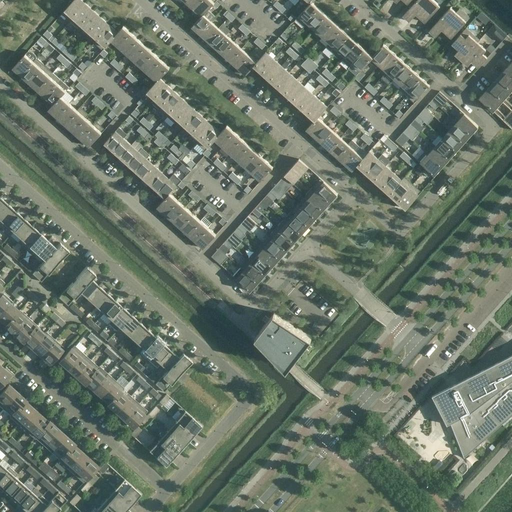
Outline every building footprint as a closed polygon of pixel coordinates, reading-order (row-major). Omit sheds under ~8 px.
[(73,0),(61,13),(70,21),(86,4),(81,0),(73,0)] [(186,0),(185,2),(193,9),(201,0),(186,0)] [(201,0),(193,9),(201,16),(203,14),(203,15),(208,10),(212,5),(216,1),(216,0),(201,0)] [(416,0),(403,16),(409,21),(416,14),(425,22),(440,6),(433,0),(416,0)] [(277,1),(273,5),(278,9),(281,5),(277,1)] [(307,7),(295,19),(303,26),(319,9),(312,2),(311,2),(307,7)] [(86,4),(70,21),(78,28),(94,11),(86,4)] [(286,9),(281,5),(278,9),(282,13),(286,9)] [(429,31),(435,37),(442,30),(451,38),(466,21),(450,7),(429,31)] [(319,9),(303,26),(304,27),(307,23),(314,30),(327,16),(319,9)] [(192,27),(200,34),(211,21),(215,16),(208,10),(203,15),(203,14),(201,16),(192,27)] [(94,11),(78,28),(86,35),(102,18),(94,11)] [(327,16),(314,30),(322,36),(334,22),(327,16)] [(102,18),(86,35),(86,36),(89,32),(97,39),(94,42),(94,43),(110,25),(102,18)] [(211,21),(200,34),(207,41),(218,28),(211,21)] [(334,22),(322,36),(329,43),(342,29),(334,22)] [(218,28),(207,41),(215,47),(226,35),(230,30),(222,24),(218,28)] [(507,35),(494,24),(488,31),(501,42),(507,35)] [(110,25),(94,43),(102,50),(103,49),(111,40),(118,32),(110,25)] [(123,26),(118,32),(111,40),(119,47),(131,33),(123,26)] [(466,28),(452,44),(459,50),(455,54),(461,60),(479,40),(466,28)] [(342,29),(329,43),(337,50),(349,36),(342,29)] [(52,35),(47,30),(43,34),(48,39),(52,35)] [(281,35),(285,40),(289,36),(284,31),(281,35)] [(131,33),(119,47),(126,54),(139,40),(131,33)] [(226,35),(215,47),(222,54),(234,42),(226,35)] [(47,41),(41,36),(37,40),(43,45),(47,41)] [(349,36),(337,50),(345,57),(357,43),(349,36)] [(60,42),(55,37),(51,42),(57,46),(60,42)] [(279,46),(283,42),(279,38),(275,42),(279,46)] [(139,40),(126,54),(134,61),(146,47),(139,40)] [(479,40),(461,60),(468,66),(472,61),(478,67),(487,58),(482,53),(486,50),(478,42),(480,40),(479,40)] [(292,45),(297,50),(300,46),(295,41),(292,45)] [(234,42),(222,54),(230,61),(241,48),(234,42)] [(342,60),(349,67),(365,50),(357,43),(345,57),(342,60)] [(55,49),(49,44),(46,48),(51,53),(55,49)] [(383,44),(372,56),(372,57),(371,58),(369,61),(376,68),(379,65),(391,51),(383,44)] [(301,54),(305,50),(300,46),(297,50),(301,54)] [(71,52),(66,47),(62,51),(67,56),(71,52)] [(146,47),(134,61),(141,67),(154,54),(153,53),(146,47)] [(298,55),(289,47),(286,51),(295,59),(298,55)] [(241,48),(230,61),(238,68),(249,55),(241,48)] [(103,49),(102,50),(100,53),(104,57),(108,53),(103,49)] [(20,75),(21,75),(37,58),(36,57),(36,56),(35,55),(32,52),(30,51),(29,51),(28,50),(25,54),(12,68),(20,75)] [(365,50),(349,67),(348,68),(356,75),(358,73),(369,61),(371,58),(372,57),(372,56),(365,50)] [(391,51),(379,65),(386,72),(399,58),(391,51)] [(76,57),(71,52),(67,56),(73,61),(76,57)] [(265,52),(256,62),(253,66),(254,66),(261,73),(273,59),(265,52)] [(65,58),(60,54),(57,58),(62,62),(65,58)] [(154,54),(141,67),(149,74),(161,60),(154,54)] [(249,55),(238,68),(246,75),(254,66),(253,66),(256,62),(249,55)] [(309,65),(313,61),(308,57),(305,61),(309,65)] [(37,58),(21,75),(21,76),(29,82),(29,83),(45,65),(37,58)] [(67,67),(71,63),(65,58),(62,62),(67,67)] [(118,62),(114,58),(110,63),(115,67),(118,62)] [(399,58),(386,72),(381,78),(389,85),(394,79),(407,65),(399,58)] [(273,59),(261,73),(269,80),(282,66),(273,59)] [(161,60),(149,74),(156,81),(157,81),(160,78),(164,74),(169,68),(169,67),(162,61),(161,60)] [(305,69),(309,65),(305,61),(301,65),(305,69)] [(318,66),(313,61),(309,65),(313,69),(314,70),(318,66)] [(88,67),(82,62),(78,66),(84,71),(88,67)] [(123,67),(118,62),(115,67),(119,71),(123,67)] [(45,65),(29,83),(30,83),(37,89),(37,90),(53,72),(45,65)] [(313,69),(309,65),(305,69),(310,73),(313,69)] [(407,65),(394,79),(402,85),(414,72),(407,65)] [(282,66),(269,80),(276,86),(289,72),(282,66)] [(82,73),(76,68),(73,72),(78,77),(82,73)] [(326,68),(322,72),(327,77),(330,73),(326,68)] [(511,75),(505,69),(496,79),(511,92),(511,75)] [(53,72),(37,90),(45,97),(61,80),(53,72)] [(134,76),(129,72),(125,76),(130,80),(134,76)] [(289,72),(276,86),(284,93),(296,79),(289,72)] [(414,72),(402,85),(409,92),(406,95),(406,96),(422,78),(414,72)] [(332,81),(335,77),(330,73),(327,77),(332,81)] [(358,81),(362,77),(358,73),(356,75),(354,77),(358,81)] [(324,79),(320,75),(316,79),(320,83),(324,79)] [(138,80),(134,76),(130,80),(134,85),(138,80)] [(156,81),(149,90),(147,92),(155,99),(167,85),(160,78),(157,81),(156,81)] [(422,78),(406,96),(414,103),(430,85),(422,78)] [(296,79),(284,93),(291,100),(304,86),(296,79)] [(329,83),(324,79),(320,83),(325,87),(329,83)] [(511,92),(496,79),(487,89),(511,110),(511,92)] [(45,98),(53,104),(61,96),(66,91),(69,87),(61,80),(45,97),(45,98)] [(84,86),(79,82),(75,86),(80,90),(84,86)] [(342,90),(346,86),(341,82),(337,86),(342,90)] [(368,83),(365,87),(369,91),(373,87),(368,83)] [(159,109),(175,92),(174,91),(168,85),(167,85),(155,99),(152,102),(159,109)] [(86,95),(89,91),(84,86),(80,90),(86,95)] [(144,86),(140,90),(145,94),(147,92),(149,90),(144,86)] [(304,86),(291,100),(299,107),(311,93),(304,86)] [(374,95),(377,91),(373,87),(369,91),(374,95)] [(335,89),(332,93),(336,97),(340,93),(335,89)] [(511,110),(487,89),(479,98),(504,121),(508,124),(511,127),(511,110)] [(145,94),(140,90),(136,94),(141,98),(145,94)] [(53,104),(49,109),(48,110),(56,117),(57,117),(69,103),(74,98),(66,91),(61,96),(53,104)] [(175,92),(159,109),(167,116),(182,99),(182,98),(175,92)] [(448,99),(440,92),(432,100),(439,106),(441,108),(448,99)] [(311,93),(299,107),(306,114),(319,100),(311,93)] [(96,105),(100,101),(95,96),(91,100),(96,105)] [(384,97),(380,101),(384,105),(388,100),(384,97)] [(182,99),(167,116),(174,123),(177,119),(190,105),(183,99),(182,99)] [(319,100),(306,114),(314,120),(317,117),(318,117),(327,107),(319,100)] [(393,105),(388,100),(384,105),(389,109),(393,105)] [(439,106),(432,100),(429,103),(436,109),(439,106)] [(105,105),(100,101),(96,105),(102,110),(105,105)] [(69,103),(57,117),(64,124),(80,107),(80,106),(77,110),(69,103)] [(190,105),(177,119),(185,126),(198,112),(197,112),(190,106),(190,105)] [(80,107),(64,124),(65,125),(72,131),(88,114),(80,107)] [(140,112),(135,108),(131,113),(135,117),(140,112)] [(425,108),(417,116),(424,122),(427,124),(434,116),(425,108)] [(117,115),(111,110),(107,115),(113,120),(117,115)] [(399,110),(395,114),(400,118),(403,114),(399,110)] [(461,111),(453,119),(470,135),(478,126),(461,111)] [(198,112),(185,126),(193,133),(205,119),(198,113),(198,112)] [(88,114),(72,131),(73,132),(80,138),(81,139),(96,121),(93,124),(85,118),(89,114),(88,114)] [(133,119),(129,115),(125,120),(129,123),(133,119)] [(424,122),(417,116),(410,124),(419,132),(423,128),(421,125),(424,122)] [(148,121),(143,117),(139,121),(144,125),(148,121)] [(314,120),(306,129),(314,136),(325,124),(318,117),(317,117),(314,120)] [(205,119),(193,133),(200,139),(197,143),(213,126),(212,125),(206,119),(205,119)] [(470,135),(453,119),(446,127),(463,143),(470,135)] [(96,121),(81,139),(88,145),(89,146),(105,129),(96,121)] [(153,126),(148,121),(144,125),(149,130),(153,126)] [(325,124),(314,136),(321,143),(333,131),(325,124)] [(419,132),(410,124),(403,132),(409,138),(412,140),(419,132)] [(227,125),(220,132),(221,133),(214,139),(215,140),(222,146),(235,132),(234,132),(227,126),(227,125)] [(213,126),(197,143),(205,150),(207,149),(215,140),(214,139),(221,133),(220,132),(213,126)] [(119,127),(104,143),(105,144),(112,150),(123,138),(127,134),(119,127)] [(463,143),(446,127),(449,131),(442,138),(456,151),(463,143)] [(148,140),(152,136),(145,129),(141,133),(148,140)] [(158,130),(155,135),(157,137),(160,139),(163,135),(158,130)] [(333,131),(321,143),(329,150),(340,138),(333,131)] [(235,132),(222,146),(230,153),(242,139),(241,138),(235,133),(235,132)] [(402,146),(409,138),(403,132),(395,140),(402,146)] [(168,139),(163,135),(160,139),(162,141),(164,143),(168,139)] [(123,138),(112,150),(113,151),(119,157),(120,157),(131,145),(123,138)] [(340,138),(329,150),(337,157),(348,144),(340,138)] [(392,142),(387,138),(383,142),(389,146),(392,142)] [(456,151),(442,138),(435,146),(432,143),(431,143),(449,159),(456,151)] [(242,139),(230,153),(237,160),(250,146),(249,146),(242,139)] [(397,147),(393,143),(392,142),(389,146),(394,151),(397,147)] [(449,159),(431,143),(424,151),(441,167),(449,159)] [(175,153),(178,148),(174,144),(170,148),(175,153)] [(348,144),(337,157),(344,164),(355,151),(348,144)] [(131,145),(120,157),(120,158),(127,164),(138,151),(131,145)] [(250,146),(237,160),(245,167),(257,153),(257,152),(250,146)] [(142,148),(138,151),(127,164),(128,164),(134,170),(135,171),(146,158),(149,154),(142,148)] [(183,153),(178,148),(175,153),(180,157),(183,153)] [(211,153),(207,149),(205,150),(203,153),(207,157),(211,153)] [(355,151),(344,164),(352,171),(357,165),(363,158),(355,151)] [(369,151),(363,158),(357,165),(365,172),(377,158),(369,151)] [(441,167),(424,151),(417,160),(421,164),(426,169),(431,173),(432,173),(434,175),(441,167)] [(408,156),(403,152),(400,156),(405,160),(408,156)] [(257,153),(245,167),(252,174),(265,160),(264,159),(258,153),(257,153)] [(377,158),(365,172),(373,180),(386,166),(389,161),(381,154),(377,158)] [(410,165),(414,161),(408,156),(405,160),(410,165)] [(146,158),(135,171),(142,177),(142,178),(154,165),(146,158)] [(218,166),(221,162),(217,158),(213,162),(218,166)] [(308,167),(299,159),(291,167),(301,176),(308,167)] [(196,164),(191,160),(187,164),(192,168),(196,164)] [(265,160),(252,174),(260,181),(273,167),(272,166),(265,160)] [(226,166),(221,162),(218,166),(222,171),(226,166)] [(426,169),(421,164),(418,168),(423,173),(426,169)] [(154,165),(142,178),(143,178),(150,184),(161,172),(154,165)] [(386,166),(373,180),(381,187),(394,173),(386,166)] [(190,171),(186,167),(182,171),(187,175),(190,171)] [(301,176),(291,167),(284,175),(293,184),(301,176)] [(431,173),(426,169),(423,173),(428,177),(431,173)] [(161,172),(150,184),(150,185),(157,191),(158,191),(169,179),(161,172)] [(237,176),(232,172),(228,176),(233,180),(237,176)] [(158,192),(165,198),(170,193),(177,186),(176,186),(177,185),(181,180),(173,173),(169,179),(158,191),(158,192)] [(394,173),(381,187),(389,194),(405,177),(404,176),(401,180),(394,173)] [(286,192),(293,184),(284,175),(277,183),(286,192)] [(241,180),(237,176),(233,180),(237,184),(241,180)] [(405,177),(389,194),(397,201),(413,184),(405,177)] [(320,178),(312,187),(330,202),(337,195),(338,194),(320,178)] [(186,185),(181,180),(177,185),(182,189),(186,185)] [(286,192),(277,183),(269,191),(276,197),(279,200),(286,192)] [(413,184),(397,201),(406,209),(421,191),(413,184)] [(252,190),(247,186),(244,190),(248,194),(252,190)] [(330,202),(312,187),(305,195),(323,210),(330,203),(330,202)] [(193,198),(196,194),(192,190),(188,194),(193,198)] [(272,201),(276,197),(269,191),(262,200),(271,207),(274,203),(272,201)] [(165,198),(161,202),(157,207),(164,213),(165,214),(177,200),(170,193),(165,198)] [(197,202),(201,198),(196,194),(193,198),(197,202)] [(323,210),(305,195),(298,203),(316,218),(322,211),(323,210)] [(177,200),(165,214),(172,220),(173,221),(185,207),(177,200)] [(271,207),(262,200),(259,203),(265,209),(268,205),(270,207),(271,207)] [(316,218),(298,203),(291,211),(308,226),(309,226),(315,219),(316,218)] [(8,204),(0,212),(0,226),(1,228),(16,211),(8,204)] [(212,208),(207,204),(203,208),(208,212),(212,208)] [(185,207),(173,221),(180,227),(193,214),(185,207)] [(261,213),(259,211),(255,207),(252,211),(258,217),(261,213)] [(16,211),(1,228),(9,235),(24,218),(16,211)] [(308,226),(291,211),(284,219),(301,234),(308,227),(308,226)] [(193,214),(180,227),(181,228),(187,234),(188,234),(200,220),(193,214)] [(257,223),(251,219),(248,215),(241,224),(247,230),(249,232),(257,223)] [(201,220),(209,224),(211,220),(204,216),(201,220)] [(227,222),(222,217),(219,222),(223,226),(227,222)] [(24,218),(9,235),(17,242),(32,226),(24,218)] [(301,234),(284,219),(276,227),(294,243),(294,242),(301,235),(301,234)] [(200,220),(188,234),(188,235),(195,241),(208,227),(200,220)] [(244,233),(247,230),(241,224),(233,232),(241,239),(246,235),(244,233)] [(32,226),(17,242),(25,249),(40,233),(32,226)] [(208,227),(195,241),(202,247),(203,248),(216,234),(208,227)] [(294,243),(276,227),(269,235),(287,251),(287,250),(293,243),(294,243)] [(242,240),(241,239),(233,232),(226,240),(230,243),(235,248),(242,240)] [(40,233),(25,249),(33,257),(48,240),(40,233)] [(287,251),(269,235),(262,243),(279,259),(280,258),(286,251),(287,251)] [(48,240),(33,257),(41,264),(44,260),(45,260),(56,247),(48,240)] [(44,260),(41,264),(49,272),(69,250),(60,242),(56,247),(45,260),(44,260)] [(279,259),(262,243),(255,251),(272,267),(272,266),(279,259)] [(6,244),(3,247),(8,252),(11,249),(6,244)] [(211,256),(221,265),(228,257),(218,248),(211,256)] [(17,254),(11,249),(8,252),(14,257),(17,254)] [(272,267),(255,251),(247,259),(265,275),(265,274),(272,267)] [(9,260),(4,255),(1,259),(6,263),(9,260)] [(22,258),(19,262),(24,267),(28,263),(22,258)] [(265,275),(247,259),(240,267),(258,283),(258,282),(264,275),(265,275)] [(12,268),(15,265),(9,260),(6,263),(12,268)] [(33,268),(28,263),(24,267),(30,272),(33,268)] [(69,284),(65,289),(74,297),(80,292),(79,291),(90,278),(91,279),(95,274),(85,266),(79,274),(69,284)] [(257,283),(258,283),(240,267),(232,275),(250,291),(257,283)] [(24,273),(20,269),(15,275),(19,279),(24,273)] [(79,291),(80,292),(87,298),(99,285),(91,279),(90,278),(79,291)] [(99,285),(87,298),(95,306),(107,293),(99,285)] [(34,294),(28,289),(24,293),(30,298),(34,294)] [(0,314),(12,301),(3,293),(0,296),(0,314)] [(107,293),(95,306),(103,313),(115,300),(107,293)] [(40,300),(34,294),(30,298),(36,304),(40,300)] [(115,300),(103,313),(111,320),(123,307),(115,300)] [(12,301),(0,314),(0,319),(6,325),(20,310),(19,309),(18,310),(11,303),(12,301)] [(51,310),(44,304),(41,308),(47,314),(51,310)] [(73,304),(69,307),(75,312),(78,308),(73,304)] [(123,307),(111,320),(119,327),(131,314),(123,307)] [(84,313),(78,308),(75,312),(80,317),(84,313)] [(6,325),(5,326),(14,334),(28,317),(20,310),(6,325)] [(55,321),(59,317),(53,312),(49,316),(55,321)] [(289,323),(274,313),(260,331),(254,339),(287,369),(293,361),(305,346),(308,341),(312,337),(310,336),(297,327),(293,332),(286,326),(289,323)] [(131,314),(119,327),(127,334),(139,321),(131,314)] [(28,317),(14,334),(23,341),(23,340),(37,325),(28,317)] [(65,323),(59,317),(55,321),(61,327),(65,323)] [(89,318),(85,322),(91,326),(94,323),(89,318)] [(139,321),(127,334),(136,342),(147,329),(139,321)] [(100,328),(94,323),(91,326),(96,331),(100,328)] [(81,324),(76,330),(80,334),(85,328),(81,324)] [(23,340),(32,348),(46,332),(46,331),(44,333),(36,326),(37,325),(23,340)] [(147,329),(136,342),(144,349),(155,336),(147,329)] [(46,332),(32,348),(40,355),(54,339),(46,332)] [(93,341),(96,337),(90,332),(87,336),(93,341)] [(105,332),(102,336),(107,341),(110,337),(105,332)] [(155,336),(144,349),(152,356),(163,343),(155,336)] [(98,346),(101,342),(96,337),(93,341),(98,346)] [(116,342),(110,337),(107,341),(113,346),(116,342)] [(54,339),(40,355),(43,358),(41,360),(49,367),(56,359),(54,357),(63,347),(54,339)] [(163,343),(152,356),(160,363),(171,350),(163,343)] [(74,345),(59,361),(68,369),(82,352),(74,345)] [(109,355),(112,352),(107,347),(103,350),(109,355)] [(121,347),(118,350),(123,355),(127,352),(121,347)] [(171,350),(160,363),(167,370),(168,371),(179,358),(179,357),(171,350)] [(82,352),(68,369),(76,376),(90,360),(82,352)] [(117,357),(112,352),(109,355),(114,360),(117,357)] [(132,357),(127,352),(123,355),(129,360),(132,357)] [(168,371),(167,370),(162,376),(171,384),(192,360),(183,353),(179,357),(179,358),(168,371)] [(511,414),(511,354),(438,392),(432,396),(447,425),(450,423),(464,458),(511,414)] [(90,360),(76,376),(84,384),(85,383),(85,382),(99,366),(99,365),(98,366),(90,360)] [(128,366),(123,361),(119,365),(125,370),(128,366)] [(140,370),(143,366),(137,361),(134,365),(140,370)] [(0,367),(0,385),(4,380),(6,382),(13,374),(5,367),(4,368),(1,366),(0,367)] [(85,382),(85,383),(93,389),(107,373),(99,366),(85,382)] [(134,371),(128,366),(125,370),(130,375),(134,371)] [(148,371),(143,366),(140,370),(145,375),(148,371)] [(107,373),(93,389),(101,397),(115,380),(107,373)] [(153,382),(156,378),(151,373),(148,377),(153,382)] [(144,381),(139,376),(136,379),(141,384),(144,381)] [(115,380),(101,397),(108,403),(109,404),(123,387),(115,380)] [(146,389),(150,386),(144,381),(141,384),(146,389)] [(9,385),(0,394),(0,405),(3,408),(17,392),(9,385)] [(109,404),(108,403),(107,404),(116,412),(131,396),(123,389),(124,388),(123,387),(109,404)] [(152,388),(149,391),(155,396),(158,393),(152,388)] [(17,392),(3,408),(10,415),(9,416),(10,417),(25,400),(25,401),(26,400),(17,392)] [(163,405),(170,397),(166,394),(159,402),(163,405)] [(131,396),(116,412),(124,419),(139,403),(131,396)] [(25,400),(10,417),(18,424),(33,408),(25,401),(25,400)] [(139,403),(124,419),(132,427),(147,410),(139,403)] [(159,410),(155,406),(148,414),(152,417),(159,410)] [(33,408),(18,424),(26,431),(41,415),(33,408)] [(184,410),(176,421),(192,435),(201,425),(184,410)] [(145,425),(152,417),(148,414),(141,421),(145,425)] [(41,415),(26,431),(34,438),(49,422),(48,421),(41,415)] [(49,422),(34,438),(35,439),(35,438),(43,445),(58,428),(49,421),(48,421),(49,422)] [(176,421),(167,431),(183,445),(192,435),(176,421)] [(137,426),(130,434),(134,437),(141,429),(137,426)] [(58,428),(43,445),(51,452),(66,436),(58,428)] [(167,431),(158,441),(174,455),(183,445),(167,431)] [(66,436),(51,452),(59,459),(58,460),(73,444),(74,443),(66,436)] [(11,437),(8,440),(13,445),(17,442),(11,437)] [(158,441),(149,451),(165,465),(174,455),(158,441)] [(22,446),(17,442),(13,445),(19,450),(22,446)] [(73,444),(58,460),(66,467),(81,451),(73,444)] [(18,456),(13,451),(10,455),(15,460),(18,456)] [(30,460),(33,456),(27,451),(24,455),(30,460)] [(81,451),(66,467),(67,468),(70,464),(77,471),(74,474),(89,458),(81,451)] [(24,461),(18,456),(15,460),(21,465),(24,461)] [(38,461),(33,456),(30,460),(35,464),(38,461)] [(89,458),(74,474),(83,482),(98,466),(89,458)] [(102,473),(109,465),(106,463),(105,462),(98,470),(102,473)] [(31,474),(34,471),(29,466),(26,469),(31,474)] [(44,466),(40,469),(46,474),(49,470),(44,466)] [(7,469),(0,476),(0,487),(3,490),(15,476),(7,469)] [(55,475),(49,470),(46,474),(51,479),(55,475)] [(40,475),(34,471),(31,474),(37,479),(40,475)] [(98,478),(94,474),(87,482),(91,485),(98,478)] [(15,476),(3,490),(11,497),(23,483),(15,476)] [(124,478),(114,488),(131,503),(140,493),(124,478)] [(51,485),(45,480),(42,484),(47,489),(51,485)] [(62,488),(65,485),(60,480),(56,484),(62,488)] [(84,493),(91,485),(87,482),(80,489),(84,493)] [(23,483),(11,497),(19,504),(31,491),(23,483)] [(56,490),(51,485),(47,489),(53,493),(56,490)] [(71,490),(65,485),(62,488),(67,493),(71,490)] [(114,488),(106,498),(121,511),(123,511),(131,503),(114,488)] [(31,491),(19,504),(27,511),(41,495),(39,498),(31,491)] [(80,497),(76,494),(69,502),(74,505),(80,497)] [(27,511),(40,511),(49,503),(49,502),(41,495),(27,511)] [(121,511),(106,498),(97,508),(101,511),(121,511)] [(40,511),(56,511),(60,508),(59,507),(57,509),(50,502),(52,500),(51,499),(49,502),(49,503),(40,511)]
